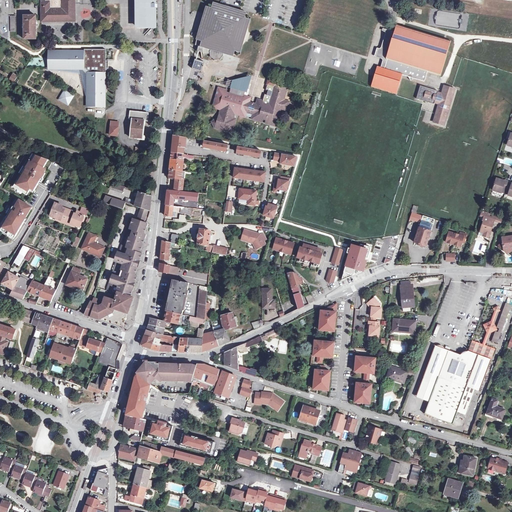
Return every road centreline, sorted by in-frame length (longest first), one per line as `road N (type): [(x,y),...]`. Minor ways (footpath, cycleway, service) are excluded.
road 1 (residential): [(157,228),(250,226),(257,218),(265,163),(194,151)]
road 2 (primary): [(157,228),(172,0)]
road 3 (unknown): [(0,125),(162,175)]
road 4 (unclassified): [(350,289),(198,357)]
road 5 (unclassified): [(511,272),(403,270),(350,289)]
road 6 (residential): [(511,452),(362,414)]
road 7 (residential): [(339,406),(198,357)]
road 8 (unclassified): [(1,296),(134,340)]
road 9 (residential): [(224,409),(342,443)]
